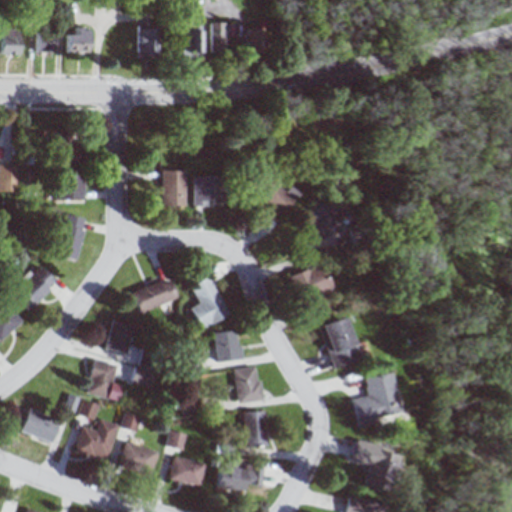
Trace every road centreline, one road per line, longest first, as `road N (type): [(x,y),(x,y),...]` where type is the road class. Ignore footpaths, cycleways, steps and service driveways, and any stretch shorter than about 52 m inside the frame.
road 1 (residential): [(118,241),(218,242),(242,256),(320,416),(300,481),(279,511),(138,508),(0,457)]
road 2 (secondary): [(511,34),(261,88),(0,91)]
road 3 (residential): [(118,92),(116,251),(46,352),(0,388)]
